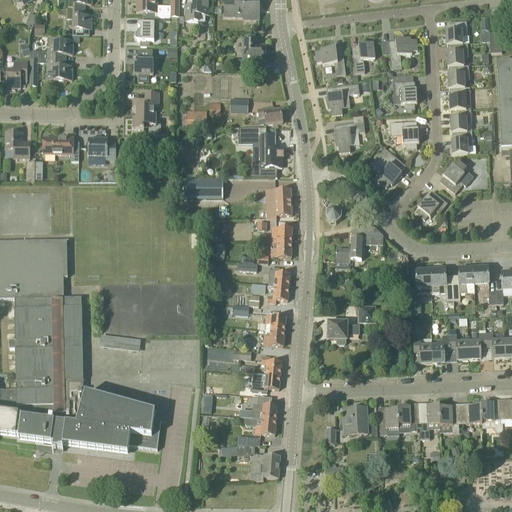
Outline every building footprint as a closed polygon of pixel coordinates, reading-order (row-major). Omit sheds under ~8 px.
[(66,0),(67,12),(84,13),(84,7),(92,7),(91,0),(66,0)] [(157,15),(157,0),(138,0),(139,5),(138,5),(137,15),(157,15)] [(179,19),(179,9),(179,0),(171,0),(171,19),(179,19)] [(209,18),(209,0),(194,0),(194,7),(186,7),(186,24),(206,24),(206,18),(209,18)] [(259,21),(259,0),(235,0),(236,2),(225,2),(225,18),(244,19),(244,21),(259,21)] [(91,32),(91,19),(84,18),(84,13),(67,12),(66,24),(69,24),(69,32),(73,32),(91,32)] [(159,33),(161,32),(162,31),(163,29),(163,27),(161,26),(159,25),(158,25),(158,19),(141,19),(141,25),(139,26),(138,27),(139,29),(141,30),(141,32),(138,32),(136,34),(135,37),(136,40),(138,42),(140,43),(140,49),(150,49),(150,43),(154,43),(154,32),(159,33)] [(447,47),(448,47),(463,46),(462,38),(468,38),(467,24),(447,25),(447,33),(446,33),(447,47)] [(491,56),(497,56),(502,56),(501,35),(498,36),(490,36),(490,46),(491,56)] [(265,63),(266,47),(259,47),(259,40),(243,40),(243,62),(239,62),(239,70),(248,70),(248,63),(265,63)] [(410,43),(410,40),(395,42),(395,44),(389,44),(392,72),(402,71),(400,58),(412,56),(412,54),(418,53),(417,49),(416,42),(410,43)] [(48,62),(65,63),(66,57),(73,57),(73,44),(55,43),(55,51),(48,51),(48,62)] [(28,45),(21,46),(23,56),(31,55),(28,45)] [(355,76),(365,75),(364,62),(375,61),(373,47),(373,45),(358,47),(358,48),(352,49),(355,76)] [(448,69),(449,69),(464,68),(463,60),(469,60),(468,46),(463,46),(448,47),(448,55),(447,55),(448,69)] [(336,51),(336,49),(321,51),(321,53),(315,54),(317,65),(323,65),(323,67),(335,66),(336,79),(346,77),(343,50),(336,51)] [(153,64),(153,53),(137,52),(137,63),(134,63),(134,76),(153,77),(154,64),(153,64)] [(30,62),(30,78),(37,79),(37,76),(38,66),(43,66),(43,62),(38,62),(30,62)] [(48,62),(47,74),(47,82),(72,83),(72,69),(65,69),(65,63),(48,62)] [(27,76),(27,64),(15,64),(14,65),(8,65),(8,72),(7,92),(15,92),(15,91),(21,91),(21,76),(27,76)] [(511,65),(497,66),(501,153),(509,152),(511,185),(511,184),(511,65)] [(449,91),(450,91),(465,90),(465,82),(470,82),(469,68),(464,68),(449,69),(449,76),(448,77),(449,91)] [(415,91),(415,85),(395,86),(396,99),(401,99),(401,107),(403,107),(404,113),(415,112),(415,106),(417,106),(417,91),(415,91)] [(369,86),(362,87),(363,95),(370,94),(369,86)] [(343,117),(342,111),(344,110),(343,99),(360,97),(359,87),(327,91),(328,97),(326,98),(328,112),(331,112),(331,118),(343,117)] [(450,113),(451,113),(466,112),(466,104),(471,104),(470,90),(465,90),(450,91),(450,98),(449,99),(450,113)] [(159,107),(159,95),(146,94),(145,106),(137,106),(136,119),(133,119),(133,130),(144,130),(143,140),(144,140),(144,130),(144,127),(156,127),(156,107),(159,107)] [(247,115),(248,101),(232,101),(231,115),(247,115)] [(210,116),(221,116),(221,105),(210,105),(210,116)] [(274,112),(274,110),(264,111),(257,112),(258,119),(259,119),(260,127),(266,126),(266,127),(283,125),(281,111),(274,112)] [(452,135),(467,134),(467,126),(472,126),(471,112),(466,112),(451,113),(451,120),(450,120),(451,135),(452,135)] [(187,127),(207,127),(207,113),(187,113),(187,127)] [(417,131),(417,124),(390,126),(391,139),(403,138),(403,147),(405,147),(406,152),(417,152),(417,146),(419,146),(419,131),(417,131)] [(350,154),(350,148),(352,148),(351,136),(365,135),(364,125),(354,126),(335,128),(336,135),(334,135),(336,150),(338,150),(339,156),(350,154)] [(266,138),(266,130),(240,131),(240,139),(260,139),(260,154),(256,154),(256,162),(254,164),(254,167),(256,170),(265,170),(281,170),(281,161),(279,161),(279,153),(274,153),(274,138),(266,138)] [(452,158),(468,157),(468,148),(473,148),(472,134),(467,134),(452,135),(453,142),(451,142),(452,158)] [(30,161),(30,145),(22,145),(22,135),(6,135),(6,152),(14,152),(14,161),(30,161)] [(73,157),(74,140),(44,140),(43,157),(73,157)] [(115,162),(116,144),(108,144),(108,142),(89,142),(89,159),(107,159),(107,162),(115,162)] [(177,164),(193,163),(193,148),(177,149),(177,164)] [(392,188),(402,176),(401,175),(406,169),(385,151),(376,161),(386,169),(380,177),(382,179),(378,184),(386,191),(390,186),(392,188)] [(35,185),(35,174),(36,164),(26,164),(26,174),(26,185),(35,185)] [(466,171),(458,164),(454,168),(452,166),(443,178),(444,179),(440,184),(455,197),(463,187),(466,189),(474,179),(465,173),(466,171)] [(112,174),(108,178),(108,183),(117,183),(117,174),(112,174)] [(215,202),(215,184),(192,184),(192,202),(215,202)] [(276,219),(292,218),(291,192),(275,193),(276,219)] [(448,206),(432,193),(428,199),(427,198),(418,210),(419,211),(416,216),(420,219),(425,223),(428,218),(430,220),(436,213),(439,216),(448,206)] [(192,221),(193,208),(184,207),(184,220),(192,221)] [(206,209),(197,208),(196,220),(205,221),(206,209)] [(336,226),(341,222),(342,215),(338,210),(331,209),(326,214),(326,220),(330,225),(336,226)] [(267,224),(257,224),(257,232),(267,232),(267,224)] [(292,231),(278,230),(273,230),(272,239),(278,239),(278,245),(292,246),(292,231)] [(362,263),(362,240),(351,239),(351,252),(336,252),(336,263),(352,263),(352,262),(362,263)] [(67,243),(0,243),(0,301),(15,301),(16,343),(10,343),(10,352),(16,351),(16,391),(10,391),(9,391),(0,391),(0,434),(19,437),(19,440),(54,445),(53,451),(63,453),(64,446),(128,455),(129,448),(157,452),(161,424),(154,421),(155,415),(83,395),(81,300),(64,300),(63,279),(68,279),(67,243)] [(217,245),(215,262),(223,262),(225,246),(217,245)] [(291,261),(292,246),(278,245),(268,245),(268,252),(272,252),(272,260),(277,260),(291,261)] [(268,267),(269,258),(259,258),(259,266),(268,267)] [(238,265),(237,273),(257,274),(258,266),(238,265)] [(489,286),(488,269),(488,270),(474,270),(473,270),(474,287),(489,286)] [(474,295),(474,287),(473,270),(459,271),(459,270),(458,270),(459,290),(453,290),(454,303),(460,303),(460,296),(474,295)] [(289,290),(290,276),(279,275),(279,272),(270,271),(270,278),(276,278),(275,289),(289,290)] [(418,305),(417,297),(432,297),(431,272),(416,273),(417,292),(410,292),(410,302),(411,315),(421,315),(420,304),(418,305)] [(446,272),(431,272),(432,297),(446,295),(447,303),(454,303),(453,290),(446,290),(446,281),(446,272)] [(502,291),(511,290),(511,274),(501,275),(502,291)] [(265,295),(265,288),(253,287),(252,294),(265,295)] [(288,304),(289,290),(275,289),(274,299),(268,299),(267,305),(276,306),(276,303),(288,304)] [(260,309),(261,298),(251,297),(249,308),(260,309)] [(248,318),(249,308),(233,307),(233,317),(248,318)] [(376,325),(376,310),(360,310),(359,325),(376,325)] [(285,334),(286,319),(267,317),(265,332),(271,333),(285,334)] [(257,332),(257,324),(245,322),(244,330),(257,332)] [(347,327),(347,325),(329,325),(329,333),(327,334),(327,337),(329,339),(329,341),(336,341),(337,346),(338,348),(344,348),(346,347),(346,343),(347,337),(360,337),(360,327),(347,327)] [(256,339),(257,332),(244,330),(244,338),(256,339)] [(450,332),(451,352),(456,351),(457,363),(469,362),(468,344),(468,341),(457,341),(457,338),(456,338),(456,331),(450,332)] [(433,366),(445,365),(444,354),(451,354),(450,352),(451,352),(450,332),(449,332),(450,338),(444,339),(444,340),(440,341),(438,342),(438,348),(432,348),(433,366)] [(283,349),(285,334),(271,333),(270,339),(265,339),(264,347),(269,348),(283,349)] [(100,336),(99,347),(138,351),(139,341),(100,336)] [(504,336),(486,337),(487,350),(492,350),(493,361),(506,360),(505,343),(504,336)] [(481,350),(487,350),(486,337),(480,337),(480,344),(468,344),(469,362),(481,361),(481,350)] [(420,341),(420,338),(413,338),(414,355),(420,355),(421,366),(433,366),(432,348),(432,341),(420,341)] [(250,363),(251,354),(234,353),(234,361),(250,363)] [(267,377),(281,379),(282,365),(270,364),(271,360),(263,359),(262,367),(268,367),(267,372),(267,377)] [(241,375),(253,376),(254,368),(242,367),(241,375)] [(253,376),(241,375),(240,382),(253,383),(253,376)] [(279,393),(281,379),(267,377),(266,382),(266,387),(260,386),(259,395),(267,396),(268,392),(279,393)] [(501,426),(500,402),(493,402),(493,405),(481,405),(481,408),(482,426),(482,431),(496,430),(496,435),(503,434),(503,426),(501,426)] [(212,406),(201,405),(200,414),(211,415),(212,406)] [(430,441),(429,427),(440,426),(440,410),(440,407),(428,408),(427,405),(418,406),(419,419),(421,419),(421,430),(419,430),(420,442),(430,441)] [(276,423),(278,408),(258,406),(257,415),(262,415),(262,422),(276,423)] [(418,434),(416,406),(409,406),(409,408),(397,409),(397,411),(398,427),(410,427),(411,434),(418,434)] [(459,435),(458,406),(449,407),(449,409),(440,410),(440,426),(440,428),(452,427),(453,435),(459,435)] [(471,408),(471,406),(462,406),(463,426),(469,426),(469,427),(482,426),(481,408),(471,408)] [(388,412),(388,409),(379,410),(380,438),(387,437),(387,430),(398,430),(398,427),(397,411),(388,412)] [(344,411),(345,437),(369,436),(368,410),(344,411)] [(275,438),(276,423),(262,422),(261,428),(256,428),(255,436),(275,438)] [(335,446),(335,432),(326,432),(326,446),(335,446)] [(237,449),(260,448),(260,440),(238,438),(237,449)] [(237,449),(220,450),(221,459),(237,457),(237,449)] [(458,450),(452,452),(454,460),(461,458),(458,450)] [(264,457),(254,457),(254,465),(263,466),(262,475),(253,475),(251,475),(251,483),(263,482),(263,480),(279,481),(280,458),(264,457)] [(325,473),(325,475),(327,475),(327,478),(342,477),(342,469),(342,467),(325,468),(325,473)]
